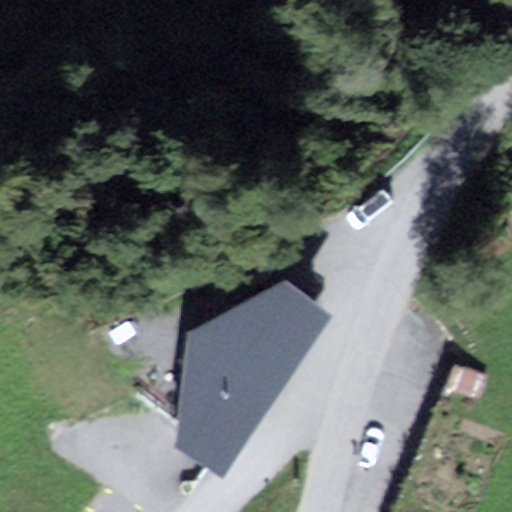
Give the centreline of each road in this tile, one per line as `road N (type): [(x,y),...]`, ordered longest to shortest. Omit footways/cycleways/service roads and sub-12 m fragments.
road 1 (unclassified): [(322,511),(346,412),(404,246),(468,134),(511,77)]
road 2 (track): [(346,412),(238,511)]
